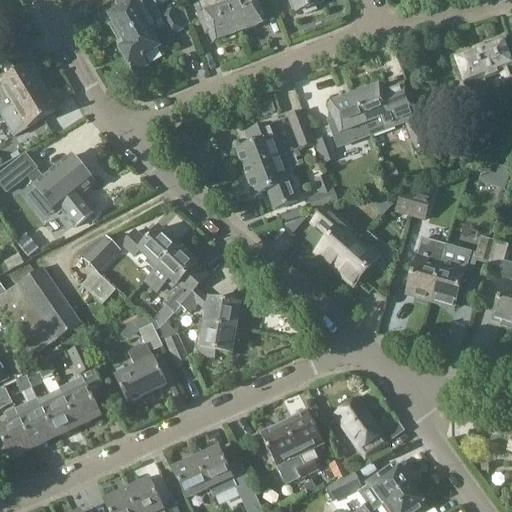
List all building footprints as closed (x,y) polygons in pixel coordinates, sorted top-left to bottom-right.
[(215,43),(240,34),(229,6),(227,0),(195,0),(193,1),(206,36),(212,34),(215,43)] [(255,0),(244,0),(229,6),(240,34),(265,24),(255,0)] [(292,0),(298,14),(302,12),(304,17),(317,12),(315,7),(323,4),(321,0),(292,0)] [(110,18),(123,40),(173,12),(172,10),(161,16),(159,14),(151,18),(141,1),(110,18)] [(153,35),(159,32),(166,28),(172,38),(183,32),(182,31),(189,27),(181,6),(173,12),(123,40),(126,47),(120,50),(134,75),(148,67),(144,59),(161,50),(153,35)] [(466,88),(469,94),(471,96),(474,98),(477,99),(481,98),(483,96),(485,94),(487,91),(486,86),(485,81),(503,75),(507,86),(511,84),(511,69),(503,43),(456,60),(458,66),(456,72),(459,79),(463,81),(466,88)] [(0,113),(43,88),(30,66),(1,84),(0,82),(0,113)] [(357,92),(356,96),(356,97),(367,125),(366,126),(371,139),(405,126),(415,152),(430,147),(426,139),(414,106),(404,79),(369,92),(369,91),(365,88),(357,92)] [(43,88),(0,113),(0,116),(14,140),(58,113),(44,90),(43,88)] [(341,135),(366,126),(367,125),(356,97),(331,107),(341,135)] [(427,100),(414,106),(426,139),(440,134),(427,100)] [(314,146),(302,113),(288,118),(301,151),(314,146)] [(239,153),(248,176),(281,163),(279,158),(275,146),(279,145),(272,126),(250,135),(255,147),(239,153)] [(337,161),(329,138),(316,143),(325,166),(337,161)] [(281,163),(248,176),(256,199),(269,194),(276,213),(299,204),(287,172),(299,167),(294,153),(279,158),(281,163)] [(26,155),(0,176),(0,187),(6,196),(28,178),(34,186),(32,187),(35,191),(56,218),(62,213),(75,231),(96,215),(81,198),(96,185),(72,156),(43,179),(37,172),(38,171),(26,155)] [(478,185),(505,192),(511,170),(498,166),(496,176),(481,172),(478,185)] [(398,178),(387,181),(389,189),(400,185),(398,178)] [(395,215),(410,219),(418,194),(403,189),(395,215)] [(313,213),(333,206),(332,205),(337,204),(332,191),(328,192),(308,200),(313,213)] [(425,224),(432,198),(418,194),(410,219),(425,224)] [(373,214),(369,201),(346,207),(349,220),(373,214)] [(351,234),(342,226),(330,215),(319,218),(313,226),(329,240),(316,255),(334,272),(357,246),(348,238),(351,234)] [(499,228),(495,243),(501,244),(503,245),(507,230),(499,228)] [(138,253),(157,270),(178,247),(159,230),(147,243),(135,232),(122,246),(134,257),(138,253)] [(16,244),(22,252),(32,243),(26,235),(16,244)] [(446,253),(432,304),(456,310),(466,272),(471,274),(474,262),(488,266),(494,242),(481,238),(476,255),(446,246),(444,253),(446,253)] [(106,241),(78,257),(95,273),(97,275),(118,253),(106,241)] [(353,288),(380,258),(361,242),(357,246),(334,272),(353,288)] [(494,322),(511,327),(511,265),(504,263),(508,247),(501,244),(495,243),(494,242),(488,266),(500,269),(503,282),(505,283),(494,322)] [(156,296),(168,285),(170,287),(173,284),(182,292),(173,301),(172,300),(155,320),(160,331),(166,325),(181,308),(197,291),(184,279),(197,265),(178,247),(157,270),(144,284),(156,296)] [(408,297),(432,304),(446,253),(444,253),(431,249),(427,261),(419,258),(408,297)] [(9,273),(23,265),(18,256),(4,264),(9,273)] [(6,294),(0,298),(0,307),(11,323),(57,291),(43,269),(6,294)] [(97,275),(95,273),(82,288),(103,307),(116,292),(97,275)] [(11,323),(26,345),(72,312),(57,291),(11,323)] [(208,311),(205,325),(236,331),(241,307),(207,300),(197,291),(181,308),(189,316),(198,306),(203,310),(208,311)] [(34,357),(35,358),(41,367),(48,364),(69,354),(69,353),(67,349),(43,360),(39,354),(81,326),(72,312),(26,345),(34,357)] [(126,340),(140,333),(150,355),(162,348),(152,327),(150,327),(146,317),(121,329),(126,340)] [(194,356),(199,356),(215,359),(216,352),(232,355),(236,331),(205,325),(199,324),(194,356)] [(160,331),(165,343),(176,337),(178,337),(166,325),(160,331)] [(176,337),(165,343),(177,367),(188,362),(176,337)] [(69,354),(80,377),(93,370),(82,347),(69,353),(69,354)] [(155,361),(116,379),(129,406),(167,389),(155,361)] [(41,367),(37,368),(43,381),(53,376),(48,364),(41,367)] [(32,390),(27,378),(16,383),(22,395),(32,390)] [(59,390),(64,401),(78,430),(102,419),(83,380),(59,390)] [(3,389),(0,390),(0,410),(13,405),(6,390),(4,391),(3,389)] [(37,401),(15,411),(34,451),(57,441),(43,412),(37,401)] [(64,401),(43,412),(57,441),(78,430),(64,401)] [(352,440),(367,461),(387,446),(381,438),(382,437),(357,403),(353,407),(351,404),(341,411),(343,414),(338,417),(353,439),(352,440)] [(15,411),(6,416),(8,420),(6,421),(9,428),(0,431),(0,454),(7,451),(12,462),(34,451),(15,411)] [(309,415),(285,426),(310,476),(319,472),(314,462),(318,460),(313,450),(324,445),(309,415)] [(263,437),(262,438),(286,487),(300,480),(301,481),(310,476),(285,426),(276,431),(271,429),(264,432),(263,437)] [(236,490),(237,489),(220,452),(197,462),(209,491),(213,500),(225,494),(225,495),(236,490)] [(187,501),(209,491),(197,462),(174,473),(187,501)] [(329,467),(337,483),(337,484),(349,479),(341,462),(329,467)] [(360,511),(377,511),(412,488),(396,466),(369,486),(378,497),(366,506),(359,511),(360,511)] [(325,490),(332,503),(361,488),(354,476),(349,479),(337,484),(337,483),(325,490)] [(318,492),(313,482),(303,486),(309,497),(318,492)] [(164,511),(151,483),(128,493),(136,511),(164,511)] [(237,489),(236,490),(246,511),(261,511),(249,484),(237,489)] [(423,511),(427,509),(412,488),(377,511),(360,511),(359,511),(358,511),(423,511)] [(136,511),(128,493),(105,504),(108,511),(136,511)]
